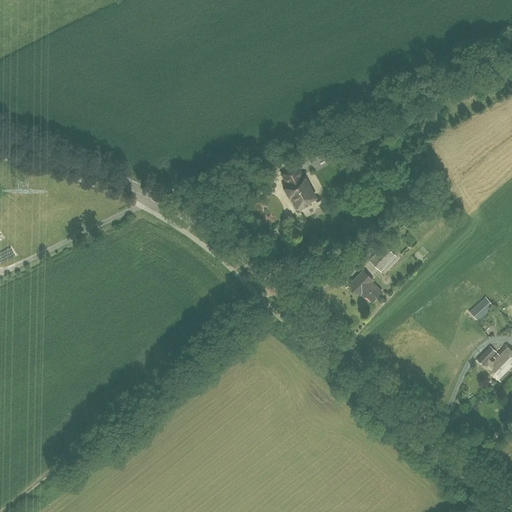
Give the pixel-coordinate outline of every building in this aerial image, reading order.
[(323,145),(307,153),(313,164),(310,158),(320,152),(322,155),(327,152),(323,145)] [(323,176),(337,169),(330,154),(315,161),(323,176)] [(300,209),(310,203),(309,201),(316,197),(303,174),(302,175),(296,165),(283,173),(289,185),(285,187),(291,196),(292,195),(300,209)] [(318,169),(309,174),(313,182),(323,177),(318,169)] [(33,216),(25,220),(30,229),(37,225),(33,216)] [(23,225),(15,229),(19,235),(26,231),(23,225)] [(396,257),(385,246),(370,261),(381,272),(396,257)] [(373,281),(363,272),(350,285),(361,295),(363,293),(373,302),(382,292),(372,282),(373,281)] [(486,297),(470,312),(478,322),(495,307),(486,297)] [(511,369),(511,350),(507,346),(492,362),(490,360),(497,352),(490,346),(477,360),(500,382),(511,369)]
